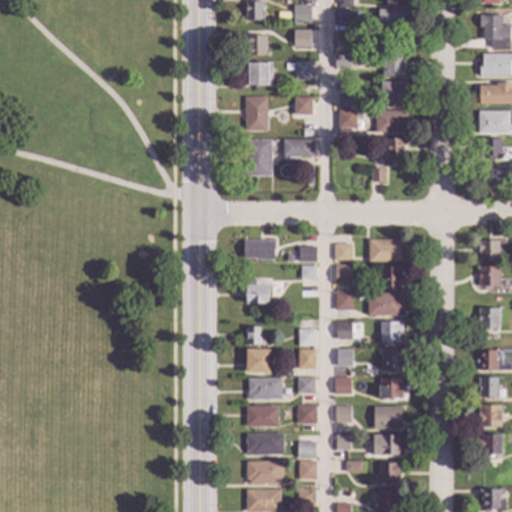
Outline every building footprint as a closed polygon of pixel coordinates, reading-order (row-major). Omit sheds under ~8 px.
[(352,0),(352,8),(337,8),(337,0),(352,0)] [(262,9),(260,9),(260,16),(263,16),(263,20),(261,20),(261,21),(245,21),(245,12),(243,12),(243,7),(244,7),(244,2),(262,2),(262,9)] [(309,24),(292,24),(292,6),(309,6),(309,24)] [(403,29),(377,29),(377,10),(403,10),(403,29)] [(352,26),(332,26),(332,11),(352,11),(352,26)] [(361,21),(353,21),(354,12),(361,12),(361,21)] [(500,26),(511,26),(511,40),(509,40),(509,42),(507,42),(507,48),(489,48),(489,41),(481,41),(481,28),(478,28),(478,14),(501,14),(500,26)] [(305,43),(290,43),(290,28),(305,28),(305,43)] [(265,56),(245,56),(245,36),(265,36),(265,56)] [(509,60),(511,60),(511,75),(509,75),(509,77),(478,77),(478,62),(481,62),(481,54),(509,55),(509,60)] [(349,69),(333,69),(333,56),(338,56),(349,56),(349,69)] [(400,61),(403,61),(403,76),(381,76),(381,56),(400,57),(400,61)] [(311,62),(311,81),(293,81),(293,62),(311,62)] [(271,87),(243,87),(243,78),(245,78),(245,63),(271,63),(271,87)] [(404,106),(379,106),(379,82),(404,82),(404,106)] [(511,105),(478,105),(478,86),(495,86),(495,84),(511,84),(511,105)] [(353,109),(337,108),(337,95),(341,95),(353,95),(353,109)] [(265,131),(243,131),(243,98),(265,98),(265,131)] [(310,99),(310,116),(291,116),(291,98),(310,99)] [(354,127),(336,127),(336,111),(354,111),(354,127)] [(404,133),(374,133),(374,112),(377,112),(404,112),(404,133)] [(507,134),(477,134),(477,112),(507,112),(507,134)] [(310,157),(298,157),(298,160),(282,160),(282,151),(280,151),(280,140),(310,140),(310,157)] [(402,161),(391,161),(389,164),(386,164),(383,160),(383,151),(384,151),(384,140),(402,140),(402,161)] [(500,159),(477,159),(477,147),(480,147),(480,140),(500,140),(500,159)] [(270,177),(243,176),(243,141),(270,141),(270,177)] [(511,188),(476,188),(476,167),(511,167),(511,188)] [(383,183),(370,183),(370,169),(383,169),(383,183)] [(399,263),(367,263),(367,240),(399,241),(399,263)] [(272,260),(242,260),(242,241),(272,241),(272,260)] [(497,261),(478,261),(478,252),(476,252),(476,244),(478,244),(478,242),(497,242),(497,261)] [(349,261),(333,261),(333,245),(349,245),(349,261)] [(315,263),(298,263),(298,247),(315,247),(315,263)] [(350,286),(334,286),(334,266),(350,266),(350,286)] [(313,279),(299,279),(299,267),(313,267),(313,279)] [(498,287),(477,287),(477,267),(498,267),(498,287)] [(398,287),(380,287),(380,268),(398,268),(398,287)] [(260,286),(267,286),(266,304),(245,304),(245,282),(261,282),(260,286)] [(350,311),(333,311),(333,295),(350,295),(350,311)] [(402,316),(367,316),(367,295),(402,295),(402,316)] [(498,329),(477,329),(477,309),(499,309),(498,329)] [(350,340),(335,340),(335,323),(350,323),(350,340)] [(400,334),(397,334),(397,342),(379,342),(379,323),(400,323),(400,334)] [(258,339),(263,339),(263,345),(245,345),(245,328),(258,328),(258,339)] [(312,346),(297,346),(297,336),(312,337),(312,346)] [(268,374),(245,373),(245,350),(268,350),(268,374)] [(313,370),(296,370),(297,350),(313,350),(313,370)] [(350,361),(335,361),(335,351),(350,351),(350,361)] [(401,360),(404,360),(404,372),(381,372),(381,351),(401,351),(401,360)] [(494,361),(496,361),(496,371),(478,371),(478,351),(494,351),(494,361)] [(313,393),(296,393),(296,378),(313,378),(313,393)] [(349,395),(333,395),(333,378),(349,378),(349,395)] [(496,390),(503,390),(503,398),(477,398),(477,378),(496,378),(496,390)] [(280,400),(247,400),(247,379),(280,380),(280,400)] [(399,384),(403,384),(403,392),(401,392),(401,399),(379,399),(379,379),(399,379),(399,384)] [(314,425),(295,424),(295,406),(314,407),(314,425)] [(500,428),(477,427),(477,406),(500,406),(500,428)] [(349,424),(334,424),(334,407),(337,407),(349,407),(349,424)] [(275,427),(245,427),(245,408),(275,408),(275,427)] [(399,429),(372,429),(372,408),(399,408),(399,429)] [(281,455),(244,455),(244,435),(281,435),(281,455)] [(499,455),(480,455),(480,447),(479,447),(479,441),(481,441),(481,435),(500,436),(499,455)] [(312,443),(314,443),(314,459),(296,459),(296,436),(312,437),(312,443)] [(348,450),(335,450),(335,436),(348,436),(348,450)] [(397,457),(372,457),(372,436),(397,436),(397,457)] [(361,473),(344,473),(344,462),(361,462),(361,473)] [(279,484),(245,484),(245,463),(279,463),(279,484)] [(314,480),(297,480),(297,463),(314,463),(314,480)] [(397,479),(394,479),(394,483),(379,483),(379,464),(397,464),(397,479)] [(313,505),(296,505),(296,490),(313,490),(313,505)] [(498,502),(503,502),(503,510),(490,510),(490,511),(486,511),(486,509),(479,509),(479,495),(477,495),(477,490),(499,490),(498,502)] [(278,511),(245,511),(245,491),(278,491),(278,511)] [(397,511),(377,511),(377,491),(397,491),(397,511)]
